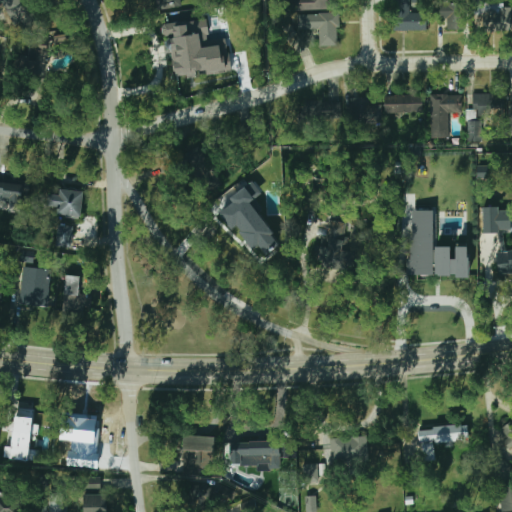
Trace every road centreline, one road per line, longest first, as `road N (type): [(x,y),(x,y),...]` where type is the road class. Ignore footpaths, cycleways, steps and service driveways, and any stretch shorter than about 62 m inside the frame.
road 1 (secondary): [(0,353),(132,370),(329,370),(511,347)]
road 2 (residential): [(370,66),(368,0),(370,66),(322,73),(114,140)]
road 3 (residential): [(132,370),(114,206),(115,111),(90,0)]
road 4 (residential): [(114,167),(193,271),(255,318),(296,336)]
road 5 (tertiary): [(148,511),(132,370)]
